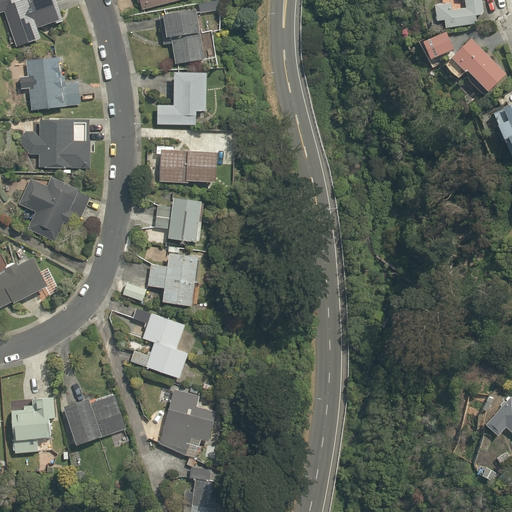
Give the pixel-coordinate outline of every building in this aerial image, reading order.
[(0,0),(0,11),(2,11),(14,45),(37,38),(33,27),(54,20),(47,0),(0,0)] [(138,0),(141,10),(177,0),(138,0)] [(208,0),(196,2),(198,13),(216,10),(214,0),(208,0)] [(423,0),(429,32),(473,22),(472,13),(482,11),(479,0),(423,0)] [(169,36),(174,65),(201,59),(191,7),(158,14),(162,38),(169,36)] [(448,48),(442,32),(417,40),(422,56),(448,48)] [(504,74),(468,35),(437,60),(451,78),(462,69),(481,93),(504,74)] [(54,55),(25,59),(27,75),(19,76),(20,88),(28,87),(30,110),(79,105),(76,79),(57,81),(54,55)] [(155,103),(154,123),(191,123),(191,109),(202,109),(202,71),(170,71),(170,103),(155,103)] [(511,156),(511,100),(486,113),(508,159),(511,156)] [(70,167),(68,117),(36,118),(37,137),(23,137),(23,154),(41,153),(41,167),(70,167)] [(159,154),(157,180),(212,182),(213,152),(171,151),(171,145),(153,145),(153,154),(159,154)] [(16,204),(34,211),(30,223),(57,233),(75,185),(47,175),(45,183),(27,176),(16,204)] [(165,227),(164,238),(196,241),(199,199),(186,198),(186,193),(167,192),(167,201),(154,200),(152,227),(165,227)] [(88,197),(76,193),(67,218),(79,222),(88,197)] [(162,265),(148,264),(146,286),(161,287),(159,301),(188,304),(193,254),(178,252),(178,247),(167,245),(166,251),(163,251),(162,265)] [(0,308),(42,285),(27,256),(3,269),(0,263),(0,308)] [(117,274),(111,290),(139,300),(145,284),(117,274)] [(133,351),(130,360),(178,378),(186,355),(173,350),(183,324),(130,305),(126,315),(144,322),(141,328),(132,325),(129,334),(132,335),(130,340),(127,348),(133,351)] [(144,369),(142,376),(169,386),(172,379),(144,369)] [(193,407),(196,396),(172,390),(159,443),(187,450),(191,436),(206,440),(213,413),(193,407)] [(511,398),(504,391),(476,420),(493,435),(502,425),(511,434),(511,398)] [(84,397),(62,404),(73,443),(121,430),(112,395),(85,402),(84,397)] [(37,408),(9,408),(9,453),(48,453),(48,418),(55,418),(55,396),(37,396),(37,408)] [(217,445),(204,443),(202,457),(215,459),(217,445)] [(193,476),(188,511),(217,511),(222,480),(193,476)]
